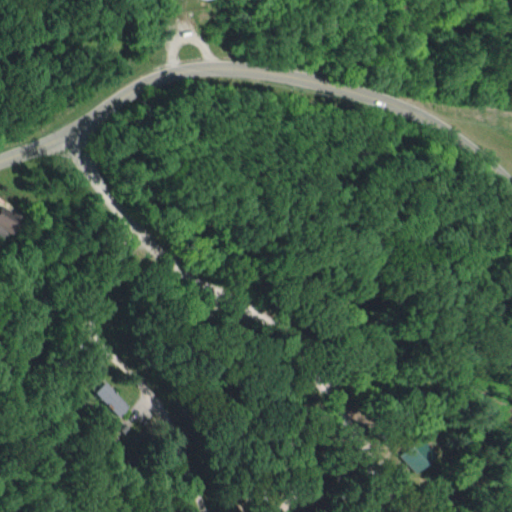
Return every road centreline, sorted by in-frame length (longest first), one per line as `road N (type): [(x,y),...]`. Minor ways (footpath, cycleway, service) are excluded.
road 1 (residential): [(0,161),(69,133),(153,80),(249,70),(361,93),(424,118),(511,188)]
road 2 (residential): [(398,511),(281,333),(135,238),(91,181),(69,133)]
road 3 (residential): [(203,511),(148,392),(90,326),(91,305),(135,238)]
